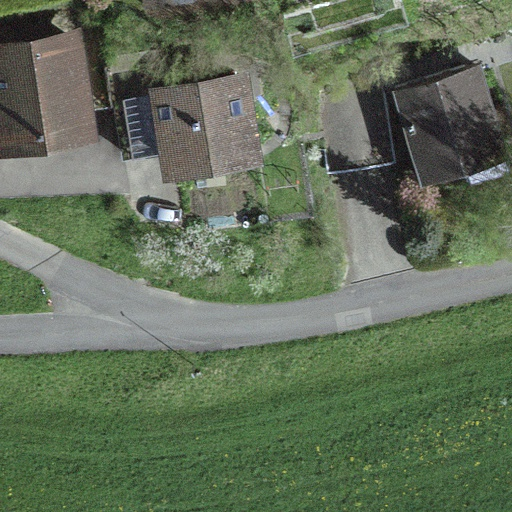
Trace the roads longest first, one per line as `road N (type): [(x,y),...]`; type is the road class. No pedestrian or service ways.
road 1 (residential): [(511,271),(260,326),(152,326)]
road 2 (residential): [(152,326),(0,241)]
road 3 (residential): [(152,326),(0,335)]
